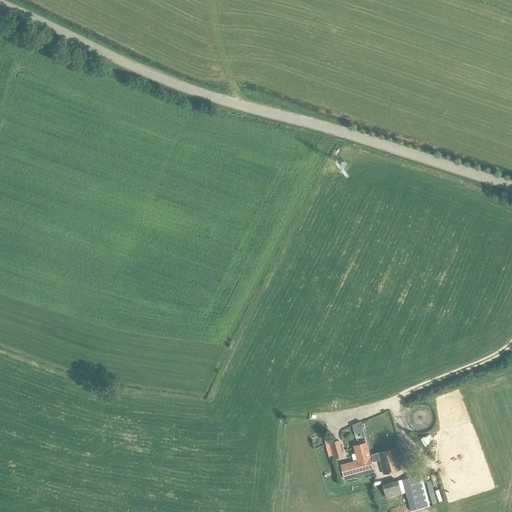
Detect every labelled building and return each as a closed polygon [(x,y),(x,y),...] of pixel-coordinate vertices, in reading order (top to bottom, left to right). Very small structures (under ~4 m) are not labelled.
[(366,437),(361,421),(352,425),(355,434),(361,433),(362,438),(366,437)] [(340,440),(329,443),(330,444),(333,457),(334,460),(344,457),(340,440)] [(357,461),(341,465),(345,480),(352,478),(356,478),(357,479),(363,477),(363,475),(375,472),(374,469),(369,451),(367,443),(354,447),(356,454),(357,461)] [(396,448),(378,454),(378,453),(372,455),(374,462),(380,461),(383,474),(401,469),(396,448)] [(402,479),(402,480),(406,492),(411,511),(421,508),(412,476),(411,477),(410,474),(407,475),(408,478),(402,479)] [(403,494),(399,480),(383,485),(386,498),(403,494)]
